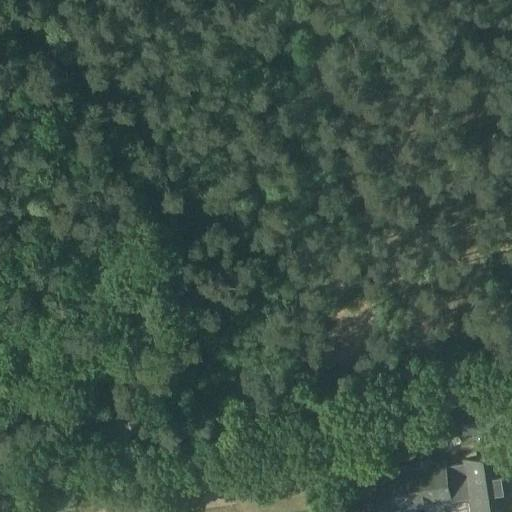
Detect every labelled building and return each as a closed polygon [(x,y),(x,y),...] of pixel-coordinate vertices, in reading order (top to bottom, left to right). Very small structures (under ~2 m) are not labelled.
[(506,338),(488,339),(489,352),(506,352),(506,338)] [(462,435),(511,427),(508,405),(459,413),(462,435)] [(414,421),(418,448),(448,444),(444,417),(414,421)] [(417,465),(388,469),(394,509),(453,500),(452,499),(469,497),(470,511),(495,511),(501,511),(498,488),(507,487),(503,454),(476,458),(477,463),(447,467),(446,459),(431,461),(431,456),(416,458),(417,465)] [(177,511),(173,483),(128,490),(106,493),(109,511),(131,508),(131,511),(177,511)]
